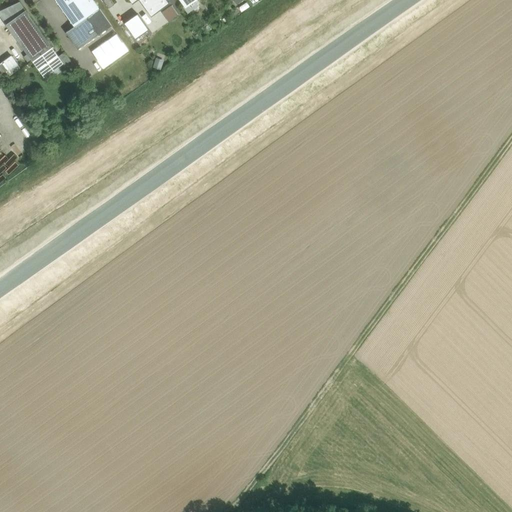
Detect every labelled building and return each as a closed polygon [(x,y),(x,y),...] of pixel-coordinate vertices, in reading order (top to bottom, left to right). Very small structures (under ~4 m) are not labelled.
[(111,25),(93,0),(55,0),(74,26),(66,32),(78,49),(111,25)] [(170,4),(167,0),(139,0),(151,17),(170,4)] [(52,47),(26,10),(7,23),(33,60),(52,47)] [(136,39),(149,30),(138,14),(125,23),(136,39)] [(105,68),(129,51),(117,34),(93,52),(105,68)] [(52,47),(33,60),(44,76),(62,64),(54,52),(55,51),(52,47)] [(0,61),(0,73),(2,76),(18,65),(10,54),(0,61)] [(155,58),(153,66),(160,69),(163,60),(155,58)]
